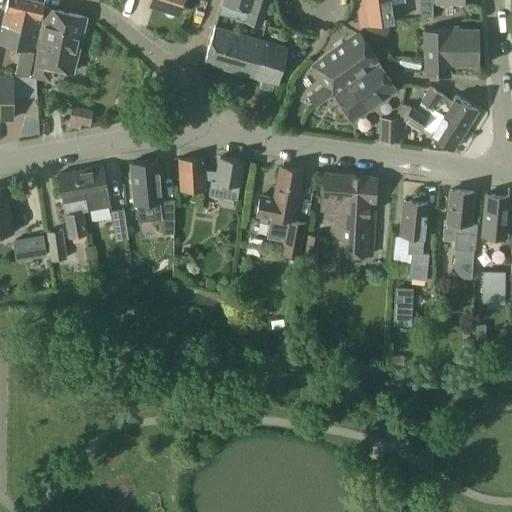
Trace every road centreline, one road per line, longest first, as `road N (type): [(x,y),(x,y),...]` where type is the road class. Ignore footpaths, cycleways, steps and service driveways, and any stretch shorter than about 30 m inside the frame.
road 1 (residential): [(503,175),(180,135)]
road 2 (residential): [(180,135),(0,163)]
road 3 (residential): [(503,175),(494,0)]
road 4 (residential): [(177,75),(76,0)]
